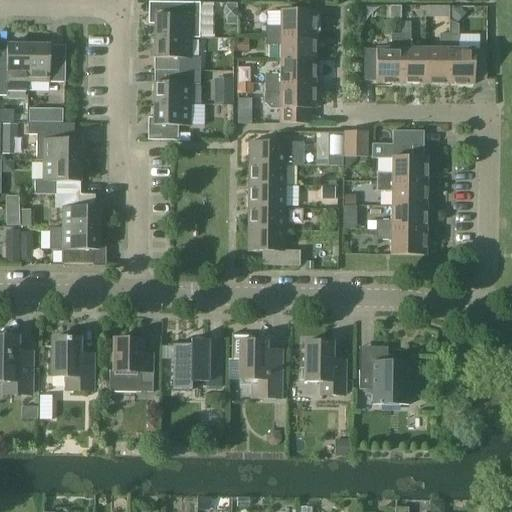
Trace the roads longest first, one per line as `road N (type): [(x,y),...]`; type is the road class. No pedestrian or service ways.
road 1 (residential): [(469,316),(484,286),(484,124),(465,116),(339,113)]
road 2 (residential): [(469,316),(396,299),(138,295)]
road 3 (residential): [(119,8),(119,147),(121,165),(137,179),(138,295)]
road 4 (residential): [(138,295),(0,293)]
